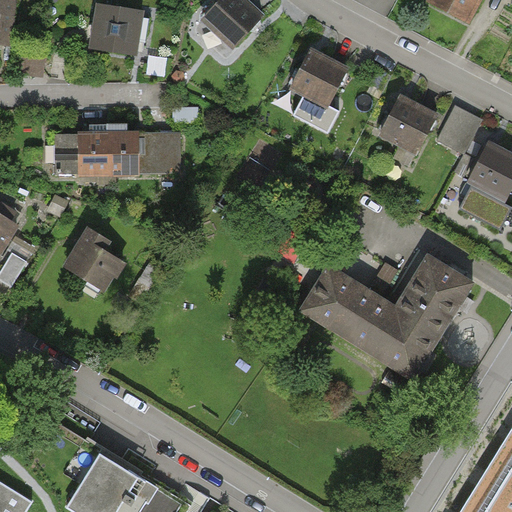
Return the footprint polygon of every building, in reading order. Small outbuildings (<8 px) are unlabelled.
[(0,0),(0,48),(10,50),(18,0),(0,0)] [(259,18),(239,0),(220,0),(197,26),(228,53),(259,18)] [(430,0),(427,6),(466,28),(481,0),(430,0)] [(132,62),(139,16),(92,9),(85,55),(132,62)] [(347,70),(311,52),(293,87),(305,93),(293,116),(328,134),(339,112),(328,106),(347,70)] [(434,117),(401,99),(383,133),(402,143),(396,155),(410,163),(434,117)] [(481,123),(455,110),(439,140),(465,154),(481,123)] [(135,135),(75,135),(75,176),(135,176),(135,135)] [(180,135),(135,135),(135,176),(180,176),(180,135)] [(511,187),(511,156),(489,145),(471,181),(474,182),(506,199),(511,187)] [(506,199),(474,182),(460,209),(502,230),(511,210),(511,206),(504,203),(506,199)] [(0,263),(27,222),(0,204),(0,263)] [(84,230),(60,270),(104,297),(123,266),(101,253),(107,243),(84,230)] [(298,254),(302,241),(279,233),(274,246),(298,254)] [(471,286),(424,258),(394,307),(326,266),(296,314),(412,383),(471,286)] [(101,425),(59,399),(51,412),(93,438),(101,425)] [(511,511),(511,427),(460,511),(511,511)] [(156,487),(86,444),(68,472),(84,482),(68,508),(73,511),(140,511),(142,509),(156,487)] [(0,511),(26,511),(33,502),(0,481),(0,511)]
